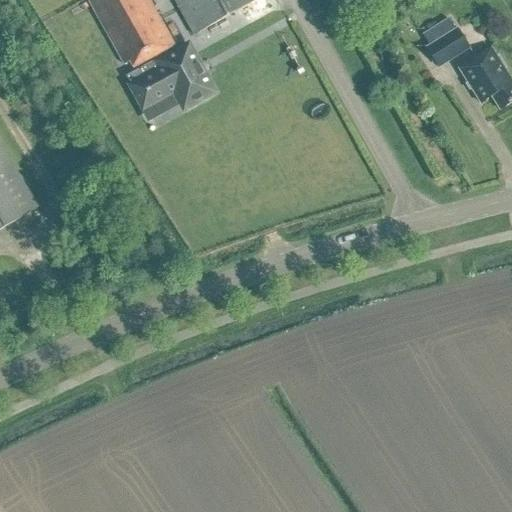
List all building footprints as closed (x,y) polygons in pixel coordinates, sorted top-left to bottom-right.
[(28,0),(66,70),(99,52),(70,0),(28,0)] [(134,69),(152,59),(175,46),(148,0),(88,0),(125,66),(131,63),(134,69)] [(174,0),(194,36),(257,0),(174,0)] [(454,31),(447,20),(422,36),(429,47),(426,48),(440,70),(471,50),(457,29),(454,31)] [(172,94),(182,112),(218,92),(190,42),(126,77),(131,86),(130,87),(144,110),(172,94)] [(500,113),(511,105),(511,80),(491,49),(458,70),(481,106),(491,99),(500,113)] [(0,230),(38,208),(0,145),(0,230)]
